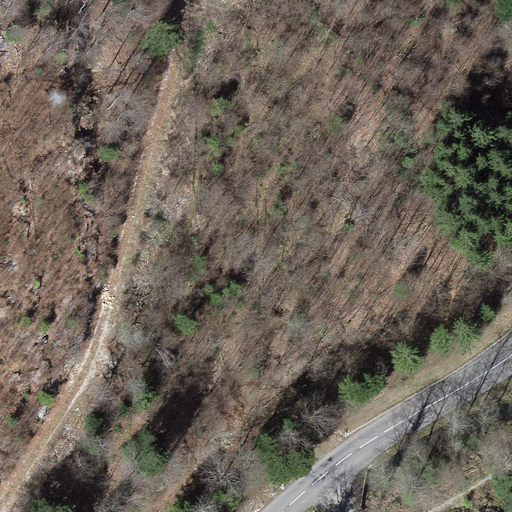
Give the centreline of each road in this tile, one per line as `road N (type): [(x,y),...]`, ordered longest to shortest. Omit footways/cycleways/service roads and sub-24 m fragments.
road 1 (track): [(0,509),(93,364),(197,0)]
road 2 (secondary): [(511,352),(346,455),(280,511)]
